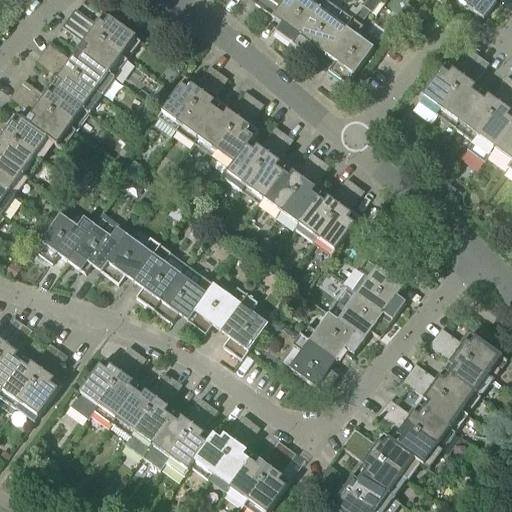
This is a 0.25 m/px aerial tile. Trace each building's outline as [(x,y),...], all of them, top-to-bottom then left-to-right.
[(272,21),(287,0),(260,0),(255,8),(272,21)] [(294,50),(321,13),(327,5),(320,0),(287,0),(272,21),(283,28),(276,37),(294,50)] [(376,19),(384,7),(373,0),(370,0),(363,9),(353,24),(327,60),(336,67),(329,75),(348,89),(375,53),(358,41),(364,32),(360,29),(370,15),(376,19)] [(488,0),(435,0),(435,3),(444,8),(449,0),(484,24),(496,6),(488,0)] [(346,18),(344,17),(327,5),(321,13),(294,50),(312,64),(319,55),(327,60),(353,24),(363,9),(360,7),(356,12),(353,10),(346,18)] [(70,21),(129,64),(142,46),(106,19),(99,29),(76,13),(70,21)] [(142,31),(148,23),(140,17),(134,26),(142,31)] [(116,82),(129,64),(70,21),(63,31),(85,47),(79,55),(116,82)] [(116,82),(79,55),(73,65),(50,48),(44,56),(104,99),(116,82)] [(420,108),(414,116),(431,128),(437,120),(480,61),(470,54),(455,76),(447,71),(420,108)] [(90,117),(104,99),(44,56),(37,66),(60,83),(54,91),(90,117)] [(480,61),(437,120),(455,133),(482,96),(473,89),(489,67),(480,61)] [(159,122),(153,131),(171,143),(177,134),(178,135),(220,77),(211,70),(196,92),(186,85),(176,98),(163,116),(159,122)] [(220,77),(178,135),(195,148),(222,111),(214,105),(229,83),(220,77)] [(482,96),(455,133),(473,146),(511,91),(511,84),(506,80),(490,102),(482,96)] [(90,117),(54,91),(47,100),(24,84),(18,92),(77,135),(90,117)] [(169,104),(173,99),(162,91),(158,96),(169,104)] [(511,91),(473,146),(467,154),(485,166),(491,159),(511,128),(511,117),(508,115),(511,110),(511,91)] [(64,154),(77,135),(18,92),(11,102),(34,119),(28,126),(27,127),(55,146),(54,147),(64,154)] [(222,111),(195,148),(213,161),(255,102),(247,96),(232,118),(222,111)] [(255,102),(213,161),(230,173),(231,174),(252,146),(252,147),(259,138),(249,131),(265,109),(255,102)] [(27,127),(28,126),(19,120),(12,129),(0,120),(0,133),(42,164),(54,147),(55,146),(27,127)] [(511,128),(491,159),(508,171),(511,166),(511,128)] [(230,173),(224,183),(243,196),(285,138),(277,131),(261,153),(252,147),(252,146),(231,174),(230,173)] [(0,160),(29,182),(42,164),(0,133),(0,160)] [(285,138),(243,196),(261,209),(288,172),(279,166),(295,144),(285,138)] [(136,153),(127,146),(114,164),(123,170),(136,153)] [(288,172),(261,209),(278,222),(321,163),(312,157),(297,179),(288,172)] [(29,182),(0,160),(0,188),(16,200),(29,182)] [(321,163),(278,222),(296,235),(323,198),(315,192),(330,170),(321,163)] [(143,170),(133,164),(128,172),(138,179),(143,170)] [(438,190),(442,184),(433,179),(429,185),(438,190)] [(323,198),(296,235),(314,248),(357,189),(348,183),(332,204),(323,198)] [(0,214),(3,217),(16,200),(0,188),(0,214)] [(357,189),(314,248),(333,261),(345,245),(354,233),(360,225),(350,218),(366,196),(357,189)] [(149,193),(144,200),(152,205),(156,198),(149,193)] [(94,270),(102,276),(129,239),(117,231),(120,227),(103,215),(94,228),(95,228),(68,265),(87,279),(94,270)] [(60,259),(68,265),(95,228),(94,228),(85,221),(79,230),(61,218),(35,254),(54,268),(60,259)] [(212,232),(215,227),(205,220),(201,224),(212,232)] [(489,230),(473,220),(470,225),(469,227),(484,236),(489,230)] [(487,240),(491,243),(496,247),(503,238),(494,231),(487,240)] [(135,286),(162,250),(151,243),(145,251),(129,239),(102,276),(121,289),(127,281),(135,286)] [(155,314),(182,277),(188,269),(162,250),(135,286),(144,293),(138,302),(155,314)] [(354,293),(395,323),(408,306),(399,299),(406,290),(369,264),(361,275),(365,278),(354,293)] [(12,266),(5,276),(14,283),(21,273),(12,266)] [(286,283),(292,276),(281,268),(275,275),(286,283)] [(189,325),(215,288),(188,269),(182,277),(155,314),(174,328),(181,319),(189,325)] [(222,336),(249,299),(238,292),(232,301),(215,288),(189,325),(208,339),(214,330),(222,336)] [(337,307),(330,318),(366,344),(372,336),(376,338),(381,342),(395,323),(354,293),(350,290),(337,307)] [(225,351),(244,364),(268,331),(270,328),(253,316),(259,307),(249,299),(222,336),(231,342),(225,351)] [(353,363),(366,344),(330,318),(318,334),(309,328),(302,337),(339,364),(344,356),(353,363)] [(285,328),(275,321),(270,328),(268,331),(274,335),(281,334),(285,328)] [(0,361),(24,328),(16,322),(0,343),(0,361)] [(17,357),(33,335),(24,328),(0,361),(0,398),(25,363),(17,357)] [(437,340),(495,383),(508,365),(471,339),(464,348),(443,332),(437,340)] [(332,374),(339,364),(302,337),(294,349),(303,355),(290,372),(327,399),(340,380),(332,374)] [(481,402),(495,383),(437,340),(429,350),(451,366),(445,375),(481,402)] [(0,400),(17,413),(60,354),(51,348),(35,370),(25,363),(0,398),(0,400)] [(96,416),(139,357),(130,350),(114,372),(105,365),(78,402),(77,401),(70,411),(88,424),(95,415),(96,416)] [(60,354),(17,413),(36,427),(62,390),(53,383),(69,361),(60,354)] [(132,385),(148,363),(139,357),(96,416),(114,428),(141,391),(132,385)] [(481,402),(445,375),(439,383),(417,368),(411,376),(469,419),(481,402)] [(131,441),(174,382),(166,376),(150,398),(141,391),(114,428),(131,441)] [(456,437),(469,419),(411,376),(404,386),(426,402),(420,410),(456,437)] [(131,441),(125,449),(143,462),(177,416),(169,411),(184,389),(174,382),(131,441)] [(177,416),(143,462),(161,475),(170,462),(210,408),(201,402),(186,423),(177,416)] [(456,437),(420,410),(413,419),(391,403),(385,412),(443,455),(456,437)] [(210,408),(170,462),(190,477),(193,473),(191,472),(212,443),(211,443),(203,437),(219,415),(210,408)] [(428,475),(443,455),(385,412),(378,421),(400,437),(394,446),(393,446),(421,467),(420,468),(428,475)] [(209,485),(253,425),(244,419),(229,441),(218,433),(211,443),(212,443),(191,472),(193,473),(209,485)] [(226,498),(254,459),(246,453),(262,431),(253,425),(209,485),(226,498)] [(393,446),(394,446),(385,439),(378,448),(356,433),(350,441),(409,484),(420,468),(421,467),(393,446)] [(395,502),(409,484),(350,441),(343,451),(365,466),(358,475),(395,502)] [(244,511),(288,450),(280,444),(264,466),(254,459),(226,498),(244,511)] [(245,511),(273,511),(291,487),(281,479),(297,457),(288,450),(244,511),(245,511)] [(0,457),(0,462),(5,465),(10,459),(3,454),(0,457)] [(50,454),(43,464),(54,472),(61,463),(62,462),(50,454)] [(71,470),(61,463),(54,472),(64,480),(71,470)] [(352,484),(330,468),(324,477),(372,511),(397,511),(401,508),(395,503),(395,502),(358,475),(352,484)] [(372,511),(324,477),(317,487),(338,502),(331,511),(372,511)]
